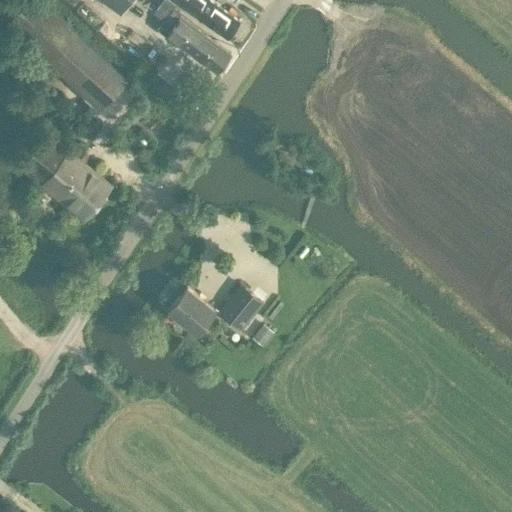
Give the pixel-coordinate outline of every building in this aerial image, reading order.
[(43,0),(24,0),(6,20),(100,107),(127,78),(43,0)] [(105,0),(121,12),(129,0),(105,0)] [(173,0),(160,0),(152,10),(163,18),(157,25),(161,28),(217,71),(231,53),(175,10),(172,8),(176,2),(173,0)] [(177,0),(226,35),(238,19),(211,0),(177,0)] [(21,167),(85,217),(112,183),(48,132),(21,167)] [(241,281),(218,310),(241,328),(264,299),(241,281)] [(187,284),(168,307),(197,330),(215,307),(187,284)] [(252,336),(262,344),(274,330),(264,322),(252,336)]
